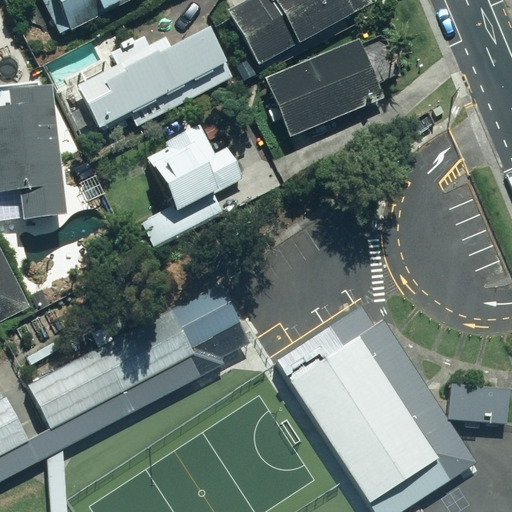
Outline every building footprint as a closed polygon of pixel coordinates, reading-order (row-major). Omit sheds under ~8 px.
[(38,0),(56,37),(135,0),(38,0)] [(364,7),(360,0),(255,0),(253,2),(251,0),(217,0),(255,67),(364,7)] [(134,130),(230,82),(207,36),(170,54),(164,42),(145,52),(140,42),(126,49),(123,43),(106,52),(118,76),(75,98),(93,135),(128,118),(134,130)] [(339,138),(332,123),(380,103),(356,45),(261,83),(272,111),(266,114),(271,125),(277,123),(285,142),(291,157),(339,138)] [(62,222),(45,93),(6,98),(8,117),(0,117),(0,201),(14,199),(18,228),(62,222)] [(143,162),(168,211),(140,226),(152,249),(176,237),(172,229),(185,222),(180,213),(241,181),(225,150),(213,156),(199,128),(158,149),(160,153),(143,162)] [(0,321),(23,310),(0,263),(0,321)] [(30,386),(62,448),(225,365),(219,354),(245,341),(219,291),(30,386)] [(364,304),(267,370),(363,511),(394,511),(471,460),(364,304)] [(1,393),(0,393),(0,453),(26,439),(1,393)]
